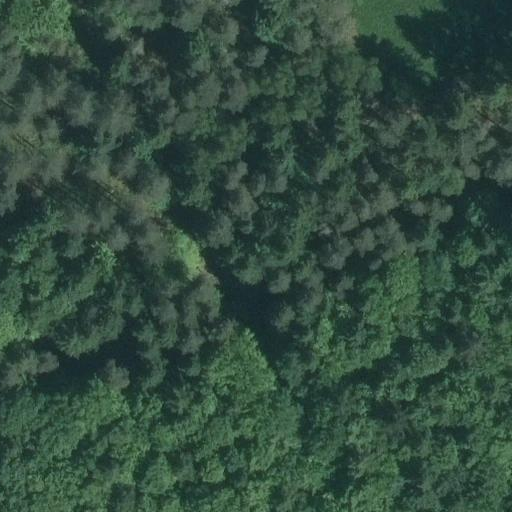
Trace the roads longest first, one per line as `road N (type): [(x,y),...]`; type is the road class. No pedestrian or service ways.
road 1 (track): [(78,0),(352,511)]
road 2 (track): [(157,147),(365,43)]
